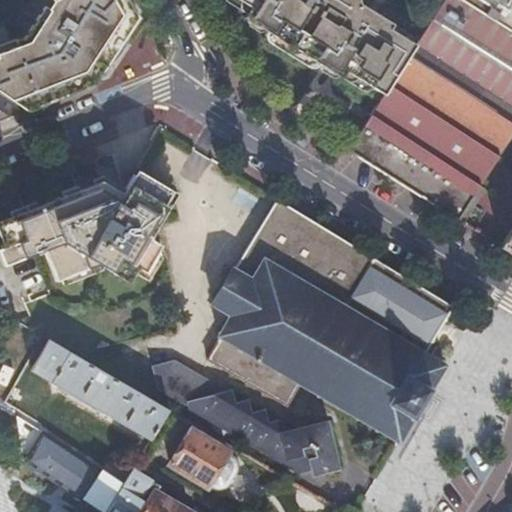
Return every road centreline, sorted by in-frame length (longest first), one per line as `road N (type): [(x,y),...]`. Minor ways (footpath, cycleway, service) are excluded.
road 1 (residential): [(186,94),(511,296)]
road 2 (residential): [(186,94),(162,88),(0,150)]
